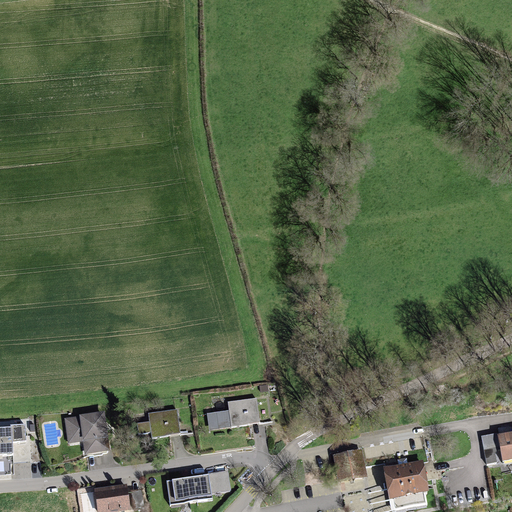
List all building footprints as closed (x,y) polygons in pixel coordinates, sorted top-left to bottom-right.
[(260,399),(213,405),(217,435),(264,429),(260,399)] [(181,408),(153,412),(156,433),(184,428),(181,408)] [(115,415),(71,422),(75,448),(94,445),(96,461),(121,457),(115,415)] [(24,425),(0,426),(0,455),(13,455),(13,441),(25,441),(24,425)] [(511,432),(494,436),(500,465),(511,462),(511,432)] [(371,455),(342,460),(347,488),(376,483),(371,455)] [(437,465),(398,472),(404,506),(442,500),(437,465)] [(233,468),(173,477),(176,499),(236,491),(233,468)] [(127,484),(94,488),(97,511),(111,511),(130,510),(127,484)]
